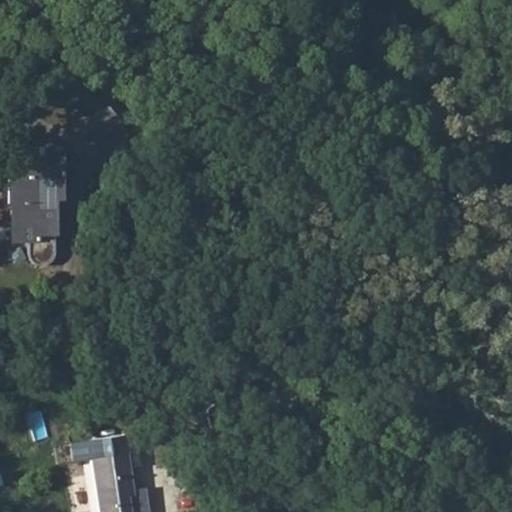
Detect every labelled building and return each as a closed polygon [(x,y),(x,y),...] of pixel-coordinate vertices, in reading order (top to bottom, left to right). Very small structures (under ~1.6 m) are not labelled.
[(18,180),(18,231),(44,231),(44,238),(44,247),(34,247),(34,255),(34,258),(36,262),(39,265),(42,267),(47,269),(50,268),(54,267),(57,264),(59,260),(61,255),(61,239),(62,239),(62,204),(68,204),(67,151),(25,151),(25,180),(18,180)] [(44,231),(18,231),(18,247),(34,247),(44,247),(44,238),(44,231)] [(137,429),(103,433),(105,453),(101,453),(103,469),(108,504),(109,511),(157,511),(157,506),(137,508),(135,489),(146,488),(137,429)] [(86,454),(101,453),(105,453),(103,433),(84,435),(86,454)] [(108,504),(103,469),(83,472),(88,507),(108,504)]
